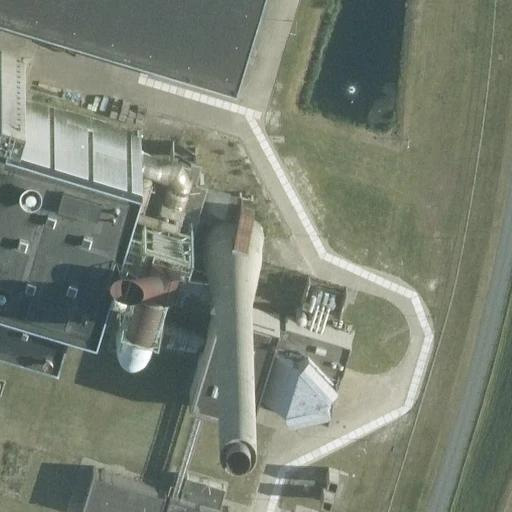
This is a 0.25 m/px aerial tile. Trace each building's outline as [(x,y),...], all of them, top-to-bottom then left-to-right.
[(0,0),(0,7),(236,79),(259,0),(0,0)] [(0,336),(58,354),(81,279),(96,283),(141,134),(6,93),(12,76),(20,79),(26,60),(1,53),(0,56),(0,336)] [(245,211),(251,212),(255,190),(236,187),(208,181),(201,218),(242,226),(245,211)] [(310,318),(328,321),(336,286),(318,282),(310,318)] [(283,313),(282,316),(278,315),(279,313),(218,294),(189,390),(250,408),(256,389),(326,411),(350,334),(283,313)] [(82,506),(102,511),(157,511),(165,489),(93,468),(82,506)] [(320,497),(340,503),(348,475),(328,470),(326,478),(335,481),(332,491),(323,489),(320,497)] [(169,491),(163,511),(228,511),(229,509),(220,506),(226,484),(188,473),(181,495),(169,491)]
